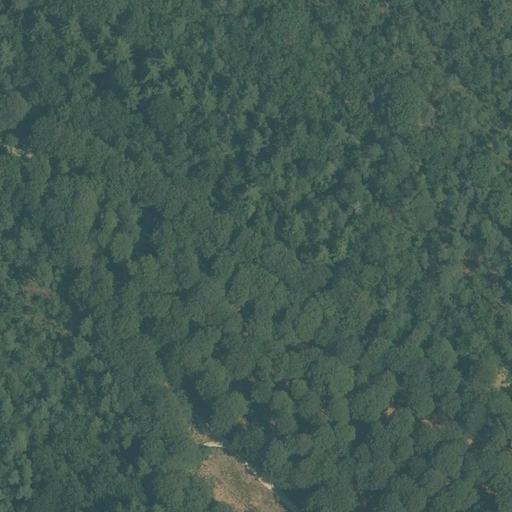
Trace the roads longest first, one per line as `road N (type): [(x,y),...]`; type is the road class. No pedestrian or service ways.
road 1 (primary): [(511,413),(0,133)]
road 2 (track): [(57,163),(47,186),(174,511)]
road 3 (track): [(115,349),(220,442)]
